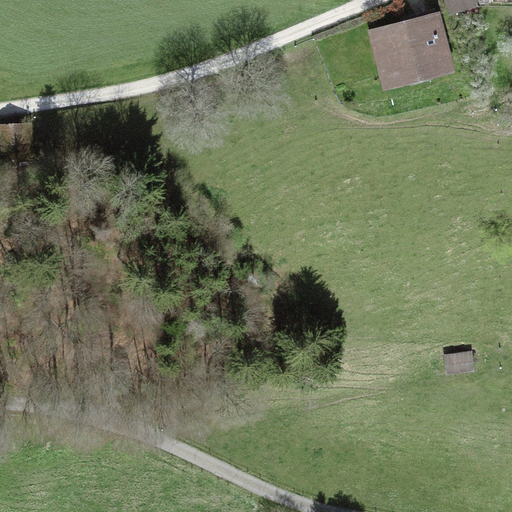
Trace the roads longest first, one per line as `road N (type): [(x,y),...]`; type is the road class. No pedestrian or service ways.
road 1 (track): [(0,110),(126,94),(232,65),(379,0)]
road 2 (unclassified): [(322,511),(67,412),(0,402)]
